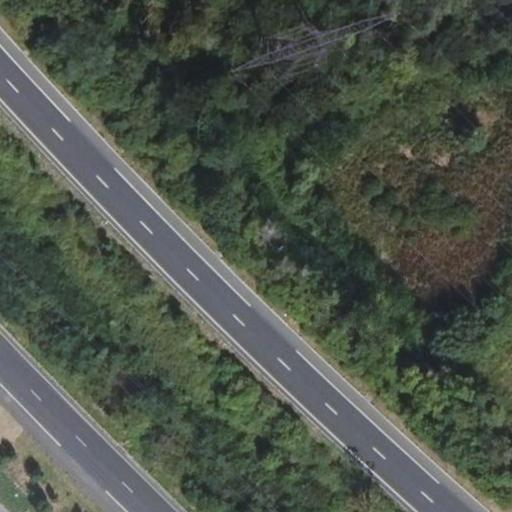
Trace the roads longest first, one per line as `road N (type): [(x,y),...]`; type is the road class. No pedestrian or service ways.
road 1 (trunk): [(436,511),(131,223),(0,78)]
road 2 (trunk): [(0,359),(150,511)]
